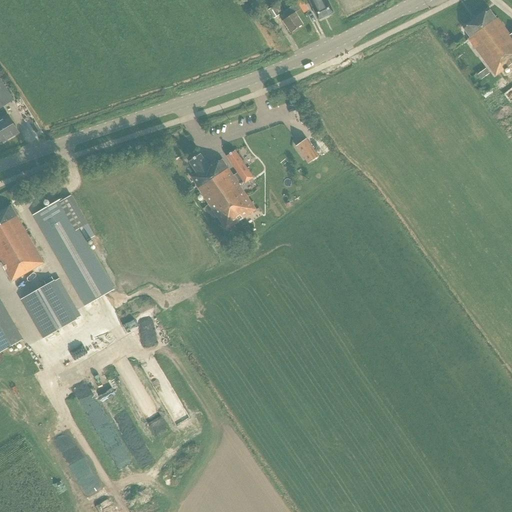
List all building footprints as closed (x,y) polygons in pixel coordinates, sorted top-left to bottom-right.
[(301,9),(296,0),(289,5),(290,7),(283,12),(287,18),(283,21),(291,33),(304,25),(296,12),(301,9)] [(312,0),(316,7),(313,9),(318,20),(334,13),(329,1),(327,2),(326,0),(312,0)] [(281,8),(278,4),(268,10),(274,19),(279,15),(277,11),(281,8)] [(497,19),(490,10),(464,29),(471,38),(469,39),(495,76),(511,63),(511,33),(510,35),(498,18),(497,19)] [(0,108),(14,100),(0,77),(0,108)] [(20,133),(9,114),(0,118),(0,142),(1,144),(20,133)] [(319,156),(307,138),(296,146),(308,164),(319,156)] [(245,183),(252,178),(234,151),(226,156),(245,183)] [(191,177),(196,184),(195,185),(226,230),(256,210),(222,159),(215,164),(213,162),(208,166),(200,154),(189,161),(197,173),(191,177)] [(88,224),(72,194),(63,199),(62,198),(33,215),(85,306),(115,289),(80,229),(88,224)] [(44,263),(23,226),(11,206),(0,212),(0,261),(12,282),(44,263)] [(54,280),(52,277),(41,283),(43,287),(21,299),(43,338),(77,319),(55,280),(54,280)] [(0,351),(23,338),(0,296),(0,351)] [(134,332),(138,339),(155,329),(151,323),(134,332)] [(153,337),(159,348),(170,343),(163,331),(153,337)] [(27,362),(41,355),(35,342),(21,349),(27,362)] [(103,369),(87,377),(100,408),(117,401),(103,369)]
